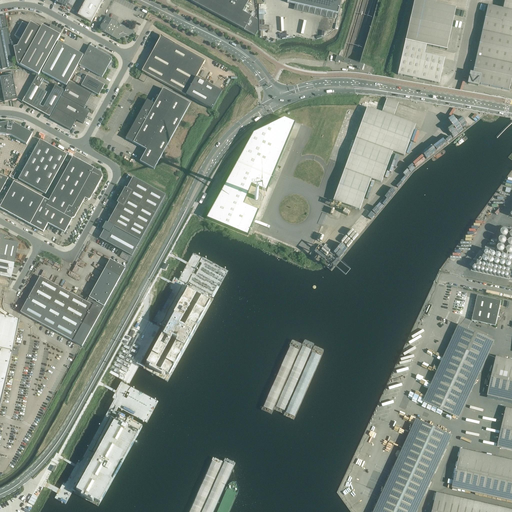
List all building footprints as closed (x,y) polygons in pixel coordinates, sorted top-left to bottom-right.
[(85,0),(77,15),(91,23),(103,0),(85,0)] [(187,0),(255,37),(258,31),(257,21),(243,12),(245,8),(249,0),(187,0)] [(287,3),(338,15),(340,0),(287,0),(287,3)] [(414,0),(398,75),(439,84),(444,59),(424,55),(426,46),(447,50),(446,50),(456,9),(435,4),(436,0),(414,0)] [(471,82),(509,91),(511,77),(511,0),(504,0),(503,9),(488,6),(471,82)] [(0,56),(1,60),(2,70),(14,68),(7,28),(6,28),(6,26),(5,16),(0,16),(0,18),(0,19),(0,18),(0,56)] [(102,31),(116,39),(133,35),(134,32),(106,17),(101,26),(101,27),(100,28),(101,30),(102,31)] [(17,64),(20,66),(38,76),(60,36),(62,31),(51,25),(49,30),(42,26),(41,29),(30,23),(17,47),(13,47),(17,64)] [(157,43),(142,72),(212,110),(221,92),(196,78),(205,61),(168,40),(168,41),(163,38),(163,39),(161,40),(160,39),(157,43)] [(83,56),(73,50),(59,42),(42,73),(66,86),(83,56)] [(79,65),(102,78),(111,60),(111,58),(90,46),(79,65)] [(358,69),(363,71),(363,69),(365,65),(360,63),(359,63),(357,62),(356,62),(355,61),(354,61),(353,61),(352,61),(350,60),(349,60),(348,59),(347,59),(346,59),(344,58),(342,57),(341,57),(338,56),(336,62),(339,63),(340,61),(358,67),(358,69)] [(0,77),(0,79),(4,102),(17,100),(12,75),(0,77)] [(22,102),(37,110),(47,93),(39,88),(44,80),(37,76),(22,102)] [(81,86),(99,96),(104,85),(87,76),(81,86)] [(62,96),(84,108),(92,94),(70,82),(62,96)] [(41,112),(49,117),(64,91),(55,86),(41,112)] [(126,139),(146,150),(140,162),(154,170),(190,104),(176,96),(163,89),(154,105),(147,100),(136,120),(137,121),(135,123),(134,123),(133,125),(134,125),(133,127),(132,128),(126,139)] [(89,112),(62,97),(55,109),(76,120),(83,124),(89,112)] [(333,201),(360,211),(371,180),(381,183),(392,152),(404,156),(415,125),(393,118),(398,103),(387,99),(382,113),(367,108),(333,201)] [(76,120),(55,109),(49,119),(70,131),(76,120)] [(353,113),(349,123),(353,125),(354,120),(358,121),(360,116),(353,113)] [(454,116),(443,123),(445,126),(439,130),(447,142),(463,130),(454,116)] [(206,218),(248,235),(258,210),(243,204),(251,185),(266,191),(295,123),(284,118),(253,133),(206,218)] [(2,122),(0,121),(0,134),(11,136),(26,145),(32,134),(20,127),(21,125),(19,124),(17,124),(15,123),(12,123),(9,122),(6,122),(4,122),(2,122)] [(40,140),(18,180),(45,195),(67,155),(40,140)] [(48,224),(64,233),(72,219),(74,218),(85,199),(88,200),(90,200),(102,177),(101,173),(73,157),(49,201),(14,182),(0,207),(0,208),(43,232),(48,224)] [(0,193),(8,178),(0,175),(0,193)] [(125,188),(121,195),(155,214),(165,196),(133,178),(127,189),(125,188)] [(118,204),(115,210),(148,228),(155,214),(121,195),(117,203),(118,204)] [(115,210),(107,224),(119,230),(122,231),(140,242),(148,228),(115,210)] [(104,226),(100,232),(107,236),(108,237),(106,242),(131,256),(132,256),(138,245),(120,234),(122,231),(119,230),(117,233),(112,230),(110,229),(104,226)] [(7,241),(3,261),(14,264),(18,244),(7,241)] [(0,275),(11,278),(14,264),(0,260),(0,275)] [(30,295),(20,313),(82,347),(102,311),(104,307),(125,268),(110,260),(89,298),(89,297),(88,298),(89,298),(85,302),(84,301),(80,299),(74,296),(59,287),(52,284),(40,277),(38,280),(34,287),(30,295)] [(189,287),(143,370),(167,383),(213,300),(189,287)] [(450,294),(461,297),(457,313),(464,315),(473,317),(472,321),(496,326),(501,301),(478,296),(477,300),(468,298),(470,292),(461,290),(446,287),(443,299),(449,300),(450,294)] [(0,408),(19,321),(15,320),(15,318),(10,314),(7,318),(2,317),(3,315),(0,313),(0,408)] [(423,402),(431,406),(459,419),(495,341),(459,325),(423,402)] [(511,360),(496,357),(494,365),(487,396),(511,401),(511,360)] [(511,409),(506,409),(497,447),(511,450),(511,409)] [(142,429),(118,416),(74,494),(98,508),(142,429)] [(372,511),(416,511),(452,436),(416,419),(372,511)] [(511,461),(461,450),(459,457),(459,458),(452,488),(511,501),(511,461)] [(511,511),(511,510),(437,493),(432,511),(511,511)]
